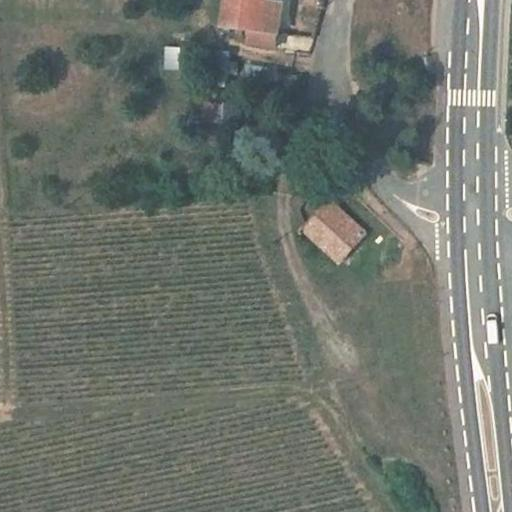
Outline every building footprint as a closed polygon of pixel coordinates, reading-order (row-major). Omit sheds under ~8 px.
[(237,0),(230,44),(261,49),(284,53),(291,23),(275,20),(278,0),(237,0)] [(284,53),(261,49),(259,62),(283,65),(284,53)] [(218,90),(220,68),(178,62),(174,85),(218,90)] [(266,87),(244,82),(241,95),(263,100),(266,87)] [(303,229),(339,263),(366,236),(329,202),(303,229)]
